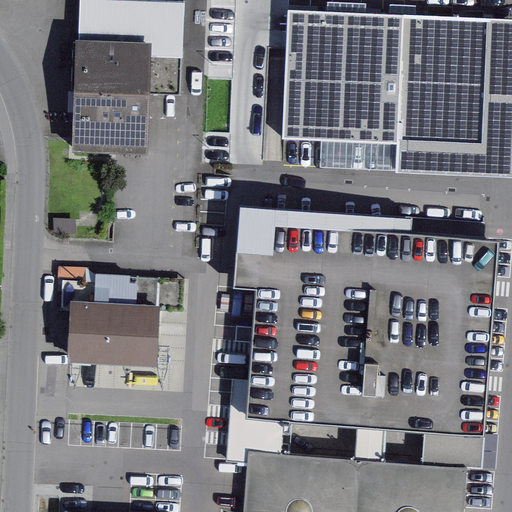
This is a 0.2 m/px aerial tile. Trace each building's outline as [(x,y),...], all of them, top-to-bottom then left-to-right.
[(187,4),(81,0),(75,152),(152,154),(156,58),(185,59),(187,4)] [(493,20),(291,12),(285,138),(475,147),(487,133),(493,20)] [(469,431),(484,238),(260,221),(246,415),(458,431),(469,431)] [(61,306),(72,307),(69,356),(152,362),(155,311),(157,311),(159,277),(96,273),(95,281),(63,279),(61,306)] [(469,431),(458,431),(455,464),(468,464),(474,465),(477,432),(469,431)] [(455,464),(250,447),(244,511),(463,511),(468,464),(455,464)]
